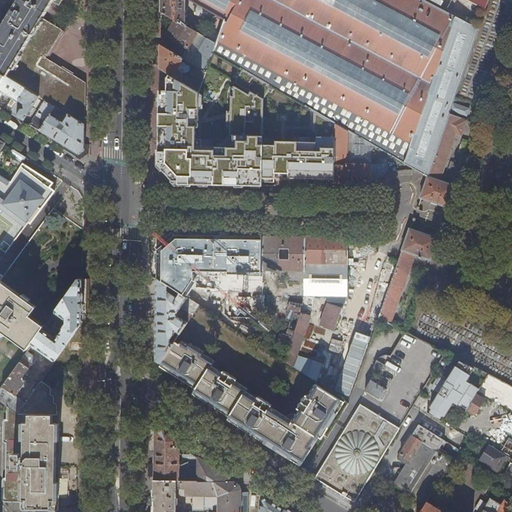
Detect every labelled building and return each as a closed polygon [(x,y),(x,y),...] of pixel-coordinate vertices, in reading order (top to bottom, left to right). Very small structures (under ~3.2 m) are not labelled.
[(86,84),(47,61),(44,59),(62,30),(43,18),(54,1),(60,6),(62,0),(19,0),(17,4),(0,31),(0,72),(4,75),(26,88),(39,96),(46,100),(57,107),(63,111),(85,124),(86,84)] [(186,25),(187,0),(161,0),(162,12),(176,19),(186,25)] [(349,131),(373,144),(414,168),(428,176),(453,103),(479,28),(425,0),(192,0),(199,4),(226,19),(218,42),(214,52),(241,68),(249,73),(265,82),(290,96),(336,123),(349,131)] [(470,0),(486,8),(488,0),(470,0)] [(195,19),(194,29),(218,42),(226,19),(199,4),(198,7),(198,13),(202,15),(201,17),(205,20),(206,18),(220,26),(217,31),(195,19)] [(181,43),(177,53),(184,57),(198,66),(207,71),(214,52),(218,42),(194,29),(186,25),(176,19),(166,35),(181,43)] [(44,59),(47,61),(66,32),(62,30),(44,59)] [(183,62),(184,57),(177,53),(161,44),(161,48),(161,63),(161,69),(182,82),(183,72),(186,74),(187,74),(188,74),(189,73),(190,71),(190,70),(189,69),(185,66),(185,63),(183,62)] [(198,66),(190,87),(199,93),(207,71),(198,66)] [(9,110),(12,112),(26,88),(4,75),(0,81),(0,90),(13,98),(8,107),(9,110)] [(39,96),(26,88),(12,112),(11,113),(24,120),(39,96)] [(54,113),(57,107),(46,100),(31,124),(79,154),(85,150),(85,124),(63,111),(61,113),(68,117),(64,122),(53,116),(54,114),(54,113)] [(469,109),(453,103),(451,109),(467,114),(469,109)] [(433,164),(444,168),(456,133),(462,135),(467,120),(449,114),(432,164),(433,164)] [(414,168),(373,144),(373,164),(348,163),(349,131),(336,123),(334,186),(372,187),(373,186),(381,180),(391,174),(400,171),(408,169),(413,169),(414,168)] [(0,281),(1,280),(4,276),(0,273),(0,248),(7,254),(56,186),(23,163),(11,182),(0,174),(0,281)] [(440,181),(444,168),(433,164),(432,164),(428,176),(429,177),(440,181)] [(429,177),(428,176),(421,197),(450,207),(457,187),(440,181),(429,177)] [(438,239),(409,229),(407,236),(381,311),(393,316),(414,254),(431,260),(438,239)] [(262,276),(263,236),(175,235),(158,248),(158,278),(169,285),(180,292),(184,295),(193,281),(191,280),(191,271),(227,271),(227,274),(262,276)] [(33,344),(56,360),(83,322),(83,299),(83,273),(45,327),(42,331),(33,344)] [(190,312),(193,314),(199,304),(184,295),(180,292),(177,297),(169,291),(169,285),(158,278),(157,340),(157,360),(161,362),(173,344),(170,342),(170,339),(176,330),(180,333),(187,322),(184,320),(178,316),(177,313),(181,306),(190,312)] [(37,307),(1,280),(0,281),(0,330),(6,334),(28,351),(33,344),(42,331),(45,327),(30,317),(37,307)] [(286,311),(298,311),(298,303),(286,303),(286,311)] [(193,314),(190,312),(184,320),(187,322),(193,314)] [(316,375),(319,361),(299,357),(308,314),(297,312),(292,333),(279,331),(277,340),(287,343),(282,368),(316,375)] [(180,344),(175,341),(173,344),(161,362),(198,386),(195,391),(231,414),(230,416),(282,450),(281,451),(288,456),(289,454),(296,458),(301,457),(316,431),(319,433),(340,399),(315,383),(296,413),(294,412),(290,412),(287,413),(285,416),(246,391),(247,389),(211,366),(214,361),(183,340),(180,344)] [(28,357),(25,355),(21,360),(0,389),(0,400),(6,404),(11,408),(18,413),(24,406),(7,394),(9,391),(16,396),(27,381),(23,378),(32,364),(26,359),(28,357)] [(376,359),(373,368),(381,373),(386,365),(376,359)] [(472,368),(460,361),(446,382),(439,378),(433,388),(440,392),(427,414),(440,422),(452,402),(464,410),(465,409),(474,394),(478,388),(465,380),(472,368)] [(367,388),(366,388),(365,389),(382,399),(387,391),(379,386),(381,384),(376,381),(378,379),(371,375),(372,379),(367,388)] [(45,389),(39,384),(24,406),(18,413),(11,408),(11,422),(8,422),(7,440),(19,440),(18,448),(14,448),(14,454),(7,454),(6,470),(13,470),(13,474),(18,474),(18,482),(7,482),(6,500),(24,500),(24,507),(57,507),(57,459),(58,414),(55,414),(54,406),(48,406),(48,398),(45,398),(45,389)] [(497,426),(511,401),(511,387),(507,385),(482,425),(490,430),(497,426)] [(483,399),(474,394),(465,409),(473,415),(483,399)] [(360,404),(315,477),(348,499),(393,425),(360,404)] [(418,424),(412,435),(421,441),(437,451),(444,440),(418,424)] [(400,428),(393,425),(348,499),(354,502),(400,428)] [(511,429),(500,451),(511,458),(511,429)] [(180,460),(180,441),(163,430),(156,430),(155,480),(182,481),(185,481),(198,481),(198,457),(190,452),(189,455),(186,453),(184,453),(183,454),(183,460),(180,460)] [(473,435),(469,433),(465,441),(468,443),(473,435)] [(407,443),(405,446),(397,458),(404,463),(405,461),(407,462),(394,484),(425,504),(452,460),(437,451),(421,441),(412,435),(407,443)] [(449,447),(457,452),(459,449),(451,444),(449,447)] [(503,453),(488,444),(479,459),(494,468),(503,453)] [(201,453),(198,457),(198,481),(185,481),(185,495),(194,495),(195,502),(215,502),(214,511),(248,511),(248,492),(242,492),(235,481),(233,481),(236,476),(201,453)] [(182,488),(182,481),(155,480),(154,511),(177,511),(177,505),(178,504),(178,497),(177,497),(177,488),(182,488)] [(294,511),(267,495),(261,499),(260,511),(294,511)] [(501,504),(491,497),(484,509),(488,511),(509,511),(511,507),(511,502),(504,498),(501,504)] [(420,511),(448,511),(447,511),(446,511),(443,511),(427,502),(420,511)]
